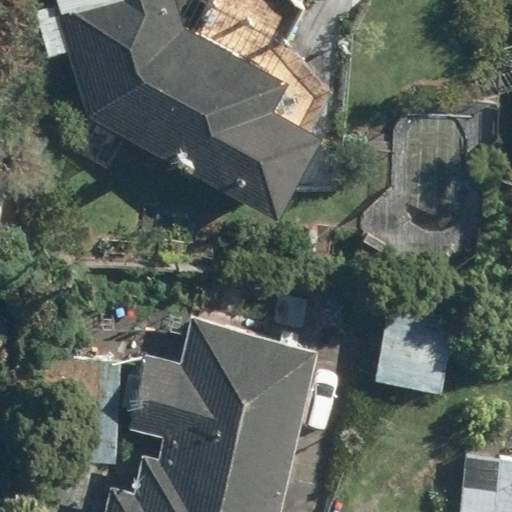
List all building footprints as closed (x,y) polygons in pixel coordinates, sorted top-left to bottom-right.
[(42,0),(38,2),(50,44),(75,37),(93,100),(78,136),(112,148),(129,116),(286,193),(333,109),(281,80),(293,59),(190,1),(189,0),(42,0)] [(458,310),(389,301),(380,368),(449,377),(458,310)] [(142,472),(119,468),(110,511),(282,511),(316,324),(198,303),(190,349),(139,340),(127,412),(177,422),(174,442),(148,437),(142,472)] [(120,449),(127,347),(56,342),(49,444),(120,449)] [(503,478),(466,476),(463,511),(511,511),(511,442),(506,442),(503,478)]
